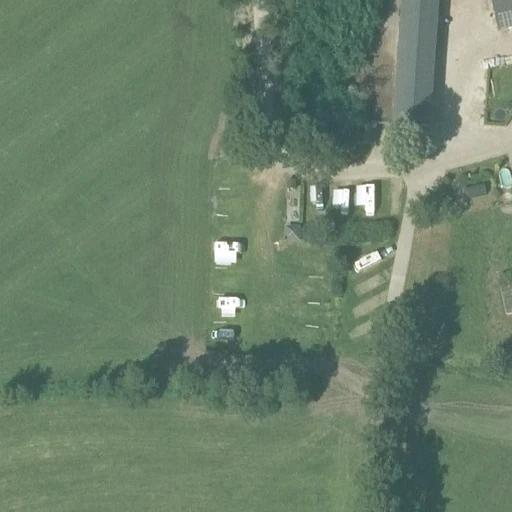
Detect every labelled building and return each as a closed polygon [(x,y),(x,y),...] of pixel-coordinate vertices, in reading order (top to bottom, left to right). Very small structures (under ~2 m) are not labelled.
[(431,128),(439,0),(403,0),(395,126),(431,128)] [(511,0),(491,0),(500,32),(511,29),(511,0)] [(490,117),(492,18),(451,17),(449,117),(490,117)] [(467,200),(486,196),(483,185),(465,189),(467,200)] [(505,318),(511,316),(511,275),(497,279),(505,318)]
